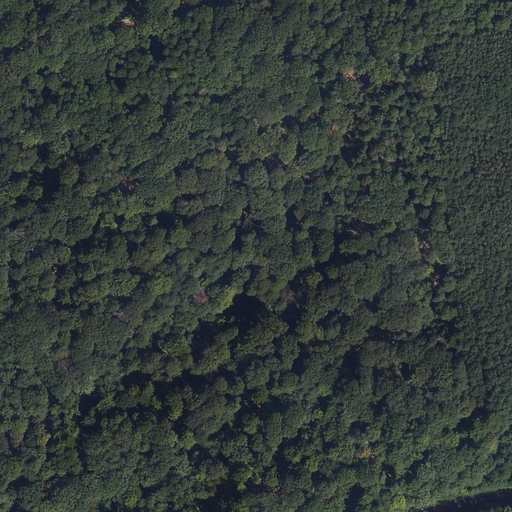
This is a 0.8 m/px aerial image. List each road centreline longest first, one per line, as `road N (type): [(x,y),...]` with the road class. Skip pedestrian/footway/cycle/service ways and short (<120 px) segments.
road 1 (unknown): [(0,178),(58,129),(137,103),(284,80),(427,37)]
road 2 (unknown): [(457,390),(482,443),(431,481),(352,511)]
